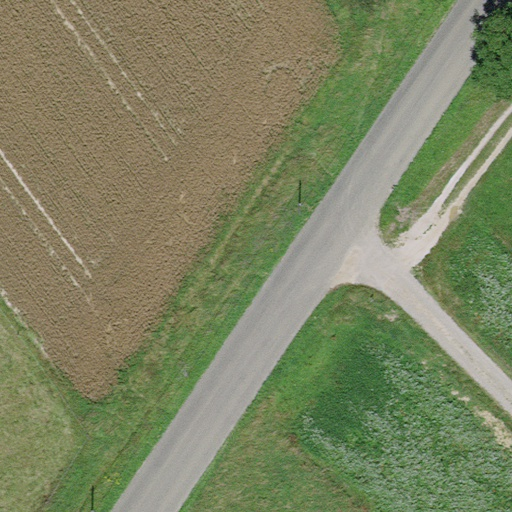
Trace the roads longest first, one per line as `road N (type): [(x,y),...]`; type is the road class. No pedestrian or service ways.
road 1 (tertiary): [(144,511),(350,220),(487,0)]
road 2 (track): [(511,380),(350,220)]
